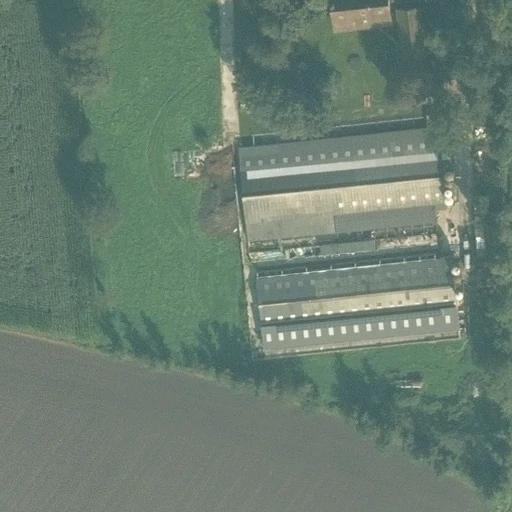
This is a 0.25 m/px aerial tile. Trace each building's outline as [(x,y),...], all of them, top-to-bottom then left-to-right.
[(331,0),(332,5),(335,25),(391,18),(388,0),(331,0)] [(397,9),(403,65),(425,63),(419,7),(397,9)] [(419,147),(365,152),(241,164),(248,239),(434,221),(434,222),(435,222),(434,209),(444,208),(444,202),(445,202),(439,145),(419,147)] [(472,195),(475,284),(494,283),(491,194),(472,195)] [(456,308),(451,257),(439,258),(438,242),(436,242),(436,243),(429,243),(409,245),(366,250),(256,261),(263,328),(456,308)]
